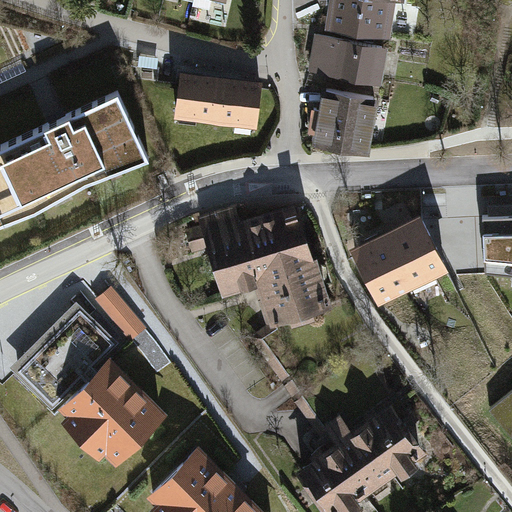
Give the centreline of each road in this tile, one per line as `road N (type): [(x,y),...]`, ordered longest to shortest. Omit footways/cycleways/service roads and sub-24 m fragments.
road 1 (residential): [(302,178),(350,294),(511,499)]
road 2 (residential): [(141,221),(152,278),(253,419),(286,425),(303,450)]
road 3 (track): [(28,0),(226,56),(281,60)]
road 4 (residential): [(511,164),(302,178)]
road 5 (residential): [(302,178),(222,187),(141,221)]
road 6 (residential): [(141,221),(0,292)]
